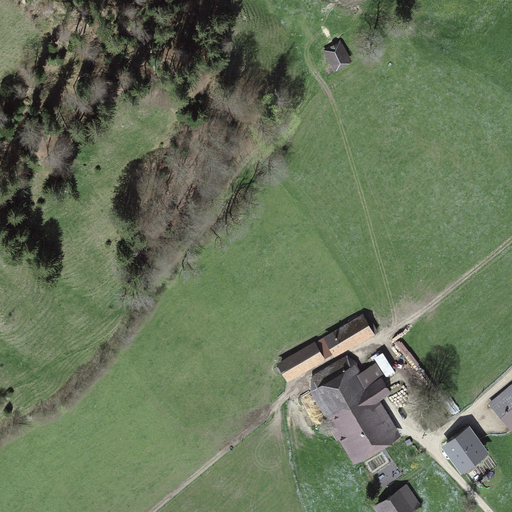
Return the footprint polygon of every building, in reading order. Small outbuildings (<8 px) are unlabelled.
[(347,60),(339,45),(327,51),(335,66),(347,60)] [(351,339),(354,343),(376,330),(371,322),(366,325),(360,316),(333,332),(328,323),(321,327),(326,336),(333,349),(351,339)] [(320,357),(333,349),(326,336),(313,343),(313,344),(320,357)] [(280,363),(288,376),(320,357),(313,344),(313,343),(280,363)] [(375,353),(385,373),(395,368),(385,348),(375,353)] [(376,365),(356,377),(344,357),(311,377),(334,415),(325,420),(335,437),(344,432),(357,453),(390,433),(371,401),(390,390),(384,379),(385,379),(376,365)] [(256,386),(260,392),(284,378),(280,372),(256,386)] [(511,429),(511,428),(511,386),(491,404),(511,429)] [(423,413),(432,429),(446,420),(436,405),(423,413)] [(481,452),(466,431),(449,444),(464,465),(481,452)] [(412,511),(411,510),(417,505),(405,487),(375,507),(378,511),(412,511)]
